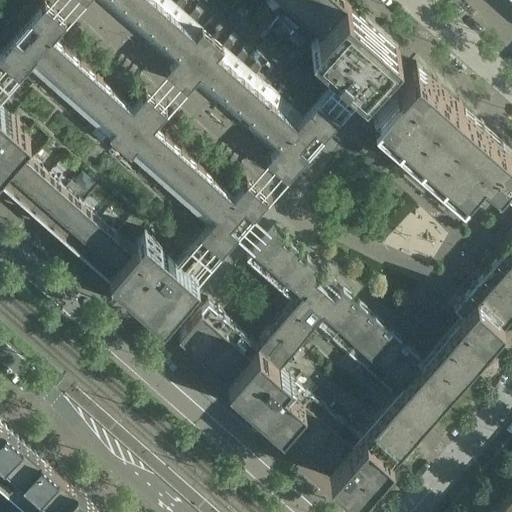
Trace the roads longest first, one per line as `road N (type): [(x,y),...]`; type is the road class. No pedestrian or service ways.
road 1 (secondary): [(295,511),(0,248)]
road 2 (secondary): [(0,350),(183,511)]
road 3 (residential): [(415,511),(511,400)]
road 4 (residential): [(511,86),(412,0)]
